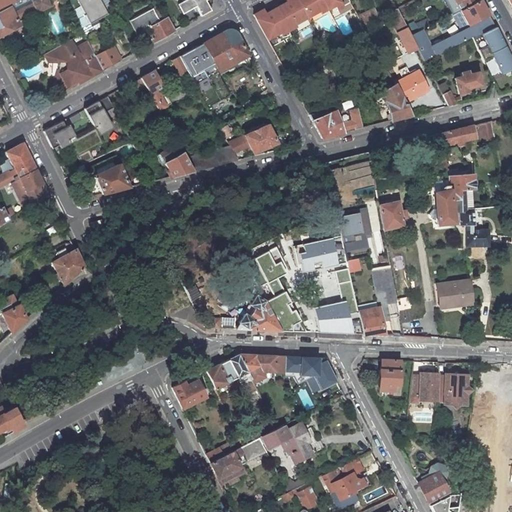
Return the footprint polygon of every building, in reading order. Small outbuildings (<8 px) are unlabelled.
[(0,0),(0,11),(9,7),(22,0),(0,0)] [(22,0),(9,7),(13,14),(26,7),(28,13),(36,9),(32,0),(31,0),(22,0)] [(31,0),(32,0),(36,9),(37,11),(48,6),(46,2),(50,0),(31,0)] [(107,14),(98,0),(65,0),(71,11),(80,6),(89,24),(107,14)] [(175,0),(182,12),(194,5),(200,16),(210,11),(204,1),(205,0),(175,0)] [(262,10),(253,15),(267,40),(280,33),(281,35),(295,27),(294,25),(320,11),(321,13),(334,6),(337,10),(350,3),(348,0),(285,0),(287,2),(264,14),(262,10)] [(460,11),(435,23),(441,34),(443,38),(461,29),(463,31),(464,33),(490,20),(489,17),(487,14),(480,0),(460,11)] [(453,0),(460,11),(480,0),(479,0),(453,0)] [(155,6),(128,20),(136,35),(147,30),(153,42),(175,30),(167,17),(163,19),(161,16),(160,16),(155,6)] [(9,7),(0,11),(0,35),(19,26),(16,19),(28,13),(26,7),(13,14),(9,7)] [(373,9),(357,17),(362,25),(378,18),(373,9)] [(396,9),(386,14),(397,34),(398,33),(408,52),(417,48),(410,35),(396,9)] [(422,29),(410,35),(417,48),(424,61),(429,58),(454,45),(471,37),(480,33),(494,26),(490,20),(464,33),(445,42),(443,38),(441,34),(436,37),(431,27),(423,31),(422,29)] [(511,66),(511,63),(494,26),(480,33),(484,42),(476,46),(482,59),(491,54),(500,72),(511,66)] [(195,85),(207,108),(230,95),(218,73),(248,56),(236,34),(224,31),(179,56),(190,77),(195,85)] [(95,57),(88,45),(87,42),(75,48),(71,39),(70,40),(44,54),(48,61),(54,62),(58,62),(58,69),(63,78),(61,79),(58,83),(61,89),(77,81),(78,84),(102,70),(95,57)] [(102,70),(120,60),(113,47),(95,57),(102,70)] [(179,56),(172,60),(183,81),(190,77),(179,56)] [(13,71),(27,64),(23,57),(9,65),(13,71)] [(152,71),(140,77),(148,92),(158,110),(166,106),(162,99),(167,97),(152,71)] [(416,71),(393,84),(394,85),(403,102),(426,90),(416,71)] [(461,77),(454,78),(458,94),(467,92),(466,89),(480,85),(477,73),(471,74),(470,71),(460,74),(461,77)] [(140,77),(132,82),(140,97),(148,92),(140,77)] [(394,85),(380,93),(386,103),(392,121),(410,116),(403,102),(394,85)] [(456,104),(450,92),(442,96),(448,106),(456,104)] [(113,108),(110,103),(106,96),(83,109),(94,128),(98,135),(112,127),(104,113),(113,108)] [(118,98),(110,103),(113,108),(117,114),(124,109),(118,98)] [(325,108),(308,115),(312,121),(334,111),(333,108),(326,111),(325,108)] [(312,121),(321,139),(348,132),(345,125),(340,127),(339,124),(334,111),(312,121)] [(351,120),(355,130),(363,128),(358,112),(349,114),(351,120)] [(11,121),(6,113),(0,116),(0,126),(0,127),(11,121)] [(345,125),(348,132),(355,130),(351,120),(339,124),(340,127),(345,125)] [(74,135),(69,126),(65,128),(61,121),(54,125),(43,131),(51,148),(51,149),(59,145),(60,148),(70,144),(67,139),(74,135)] [(490,121),(478,124),(478,130),(479,140),(483,141),(494,138),(492,128),(490,121)] [(226,125),(219,129),(225,139),(232,135),(226,125)] [(266,125),(243,135),(249,147),(252,153),(261,149),(273,144),(275,143),(266,125)] [(472,126),(441,134),(442,147),(453,145),(455,147),(459,146),(469,144),(469,143),(472,142),(471,139),(475,139),(472,126)] [(98,135),(94,128),(76,138),(74,135),(67,139),(70,144),(77,158),(90,153),(104,146),(98,135)] [(243,135),(240,137),(246,149),(249,147),(243,135)] [(240,137),(227,143),(229,146),(233,153),(241,149),(242,151),(246,149),(240,137)] [(35,169),(22,143),(5,152),(14,169),(0,176),(0,187),(14,180),(19,177),(35,169)] [(171,177),(192,171),(184,157),(182,154),(182,153),(177,144),(159,154),(164,163),(171,177)] [(192,171),(237,160),(233,153),(229,146),(192,155),(184,157),(192,171)] [(93,159),(90,153),(77,158),(81,165),(93,159)] [(159,154),(155,157),(160,165),(164,163),(159,154)] [(93,175),(102,194),(129,187),(118,164),(93,175)] [(32,205),(48,195),(35,169),(19,177),(32,205)] [(467,170),(445,172),(446,177),(446,180),(447,185),(448,190),(469,189),(467,170)] [(447,185),(446,180),(435,181),(433,184),(434,193),(433,193),(435,208),(433,209),(428,214),(433,218),(436,218),(436,224),(451,222),(452,225),(459,225),(458,222),(452,222),(450,211),(448,190),(447,185)] [(469,189),(448,190),(450,211),(471,209),(469,189)] [(397,201),(378,205),(383,230),(402,225),(401,218),(405,217),(404,210),(399,211),(397,201)] [(334,210),(335,215),(346,213),(347,213),(345,207),(342,208),(334,210)] [(10,208),(3,212),(7,220),(19,212),(17,209),(13,212),(10,208)] [(471,209),(450,211),(452,222),(458,222),(459,225),(466,224),(468,224),(472,224),(471,209)] [(339,233),(345,259),(354,257),(347,230),(343,215),(347,214),(347,213),(346,213),(335,215),(335,216),(336,218),(339,233)] [(100,220),(90,223),(93,233),(103,231),(100,220)] [(466,246),(488,245),(488,229),(472,229),(472,224),(468,224),(468,230),(466,230),(466,246)] [(339,233),(292,244),(299,273),(346,262),(346,261),(345,259),(339,233)] [(283,291),(277,278),(291,270),(276,243),(242,260),(259,292),(280,331),(305,332),(294,310),(290,312),(285,305),(290,302),(283,291)] [(66,254),(50,263),(64,285),(84,267),(75,249),(66,254)] [(348,273),(361,270),(358,259),(346,261),(346,262),(347,269),(348,273)] [(396,302),(389,265),(388,259),(369,262),(370,269),(375,294),(385,292),(387,304),(390,320),(399,318),(396,302)] [(312,308),(317,331),(362,334),(357,312),(348,273),(347,269),(335,271),(341,301),(312,308)] [(467,280),(436,284),(439,308),(461,305),(460,301),(470,300),(467,280)] [(199,297),(193,287),(185,291),(191,301),(199,297)] [(243,313),(233,329),(280,331),(259,292),(256,296),(255,295),(249,305),(253,308),(248,316),(243,313)] [(385,292),(375,294),(378,306),(387,304),(385,292)] [(0,313),(11,333),(25,320),(12,294),(0,300),(0,311),(1,312),(0,313)] [(362,334),(383,335),(380,322),(390,320),(387,304),(378,306),(378,308),(370,309),(357,312),(362,334)] [(219,318),(199,318),(204,328),(218,328),(219,318)] [(237,377),(238,380),(245,394),(255,389),(250,379),(251,379),(238,354),(227,359),(237,377)] [(284,356),(238,354),(251,379),(254,385),(266,379),(262,372),(274,372),(275,371),(283,372),(284,356)] [(283,372),(283,377),(293,377),(297,385),(307,380),(313,376),(320,389),(336,381),(324,357),(284,356),(283,372)] [(227,359),(205,371),(213,388),(237,377),(227,359)] [(378,370),(377,390),(390,390),(390,394),(397,394),(397,384),(398,371),(399,360),(380,360),(379,370),(378,370)] [(436,376),(436,373),(431,373),(428,369),(424,373),(419,373),(419,375),(412,375),(409,396),(418,397),(418,400),(435,401),(435,400),(436,376)] [(466,375),(454,374),(453,372),(450,374),(444,374),(444,376),(436,376),(435,400),(435,401),(443,401),(443,404),(450,404),(454,401),(457,404),(465,405),(465,394),(469,390),(465,386),(466,375)] [(313,376),(307,380),(313,393),(320,389),(313,376)] [(171,387),(181,407),(204,396),(196,380),(184,386),(182,382),(171,387)] [(10,428),(12,432),(23,426),(13,408),(3,413),(0,407),(0,430),(4,428),(6,430),(10,428)] [(286,430),(297,425),(297,423),(295,420),(289,423),(284,425),(286,430)] [(297,425),(286,430),(284,425),(276,429),(266,433),(262,435),(267,446),(283,438),(285,442),(283,443),(286,450),(288,449),(295,462),(312,454),(308,445),(306,443),(309,441),(300,423),(297,425)] [(233,450),(209,463),(219,484),(227,480),(236,475),(242,472),(240,468),(267,454),(261,443),(261,442),(258,438),(243,446),(233,450)] [(283,438),(267,446),(269,450),(283,443),(285,442),(283,438)] [(312,454),(322,449),(318,441),(308,445),(312,454)] [(228,443),(205,455),(209,463),(233,450),(228,443)] [(358,457),(321,475),(326,484),(327,484),(330,483),(330,482),(350,471),(352,476),(364,470),(358,457)] [(445,472),(442,466),(436,464),(429,467),(427,474),(420,478),(420,479),(421,481),(417,483),(427,503),(432,511),(456,511),(457,507),(459,494),(447,495),(447,492),(449,491),(448,491),(443,480),(441,481),(439,476),(445,472)] [(338,498),(363,486),(360,479),(355,477),(353,479),(352,476),(350,471),(330,482),(330,483),(334,491),(338,498)] [(5,484),(3,500),(11,501),(14,485),(5,484)] [(306,488),(294,494),(301,508),(306,506),(307,508),(314,505),(306,488)] [(284,502),(294,497),(291,490),(287,492),(281,496),(284,502)]
